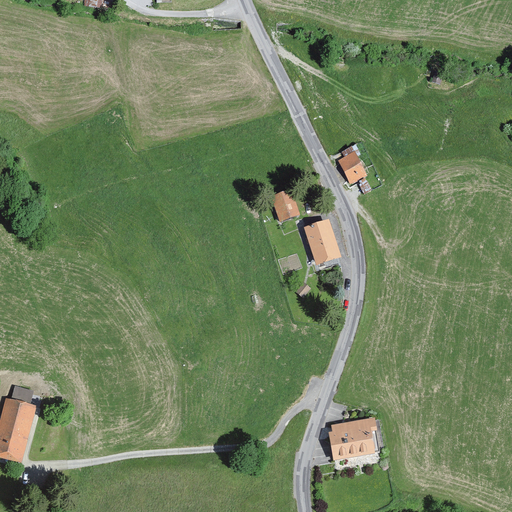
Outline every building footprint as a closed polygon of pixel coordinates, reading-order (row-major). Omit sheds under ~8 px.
[(434,80),(441,83),(444,73),(437,71),(434,80)] [(370,179),(358,156),(340,164),(352,188),(370,179)] [(276,201),(283,226),(303,220),(295,195),(276,201)] [(309,233),(321,272),(346,264),(334,225),(309,233)] [(41,407),(9,399),(0,434),(0,459),(26,466),(41,407)] [(382,433),(379,419),(335,426),(337,432),(334,433),(339,462),(382,454),(379,433),(382,433)]
